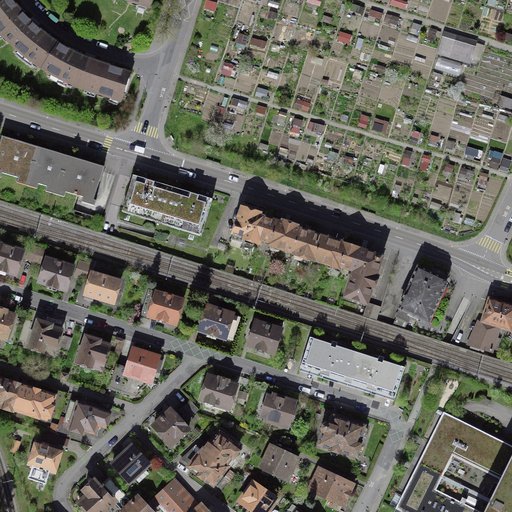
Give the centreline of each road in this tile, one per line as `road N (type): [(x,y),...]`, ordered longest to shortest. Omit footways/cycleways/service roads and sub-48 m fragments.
road 1 (secondary): [(480,267),(139,154)]
road 2 (residential): [(201,352),(392,414),(397,429)]
road 3 (residential): [(0,287),(201,352)]
road 4 (residential): [(28,0),(84,43),(166,71)]
road 5 (secondary): [(139,154),(0,110)]
road 6 (residential): [(228,511),(168,465),(129,421)]
road 7 (residential): [(129,421),(62,483),(64,511)]
